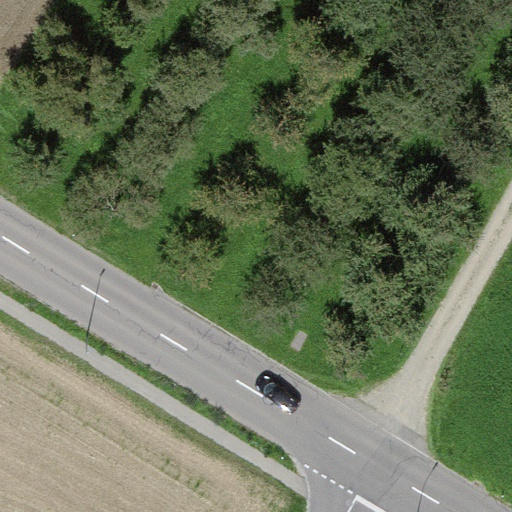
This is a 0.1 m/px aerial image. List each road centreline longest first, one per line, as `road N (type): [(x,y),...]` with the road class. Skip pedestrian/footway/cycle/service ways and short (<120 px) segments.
road 1 (tertiary): [(373,465),(0,234)]
road 2 (track): [(373,465),(511,212)]
